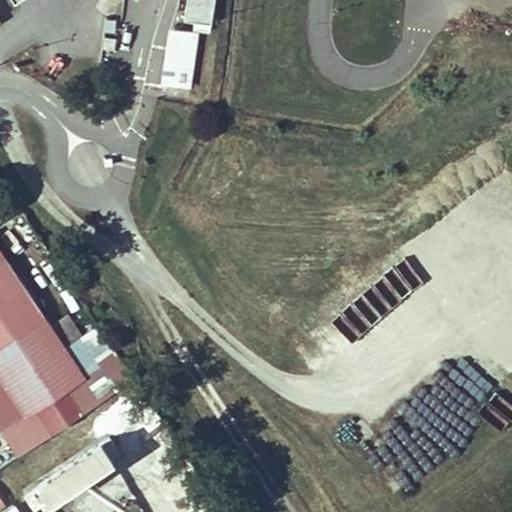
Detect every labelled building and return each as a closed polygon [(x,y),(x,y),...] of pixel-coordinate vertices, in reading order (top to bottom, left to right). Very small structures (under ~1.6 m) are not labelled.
[(214,0),(186,0),(183,20),(211,25),(214,0)] [(199,31),(167,28),(160,85),(192,89),(199,31)] [(0,420),(6,429),(85,376),(0,249),(0,420)] [(480,274),(461,289),(477,308),(495,292),(480,274)] [(19,485),(31,503),(117,445),(103,424),(34,470),(36,473),(19,485)]
